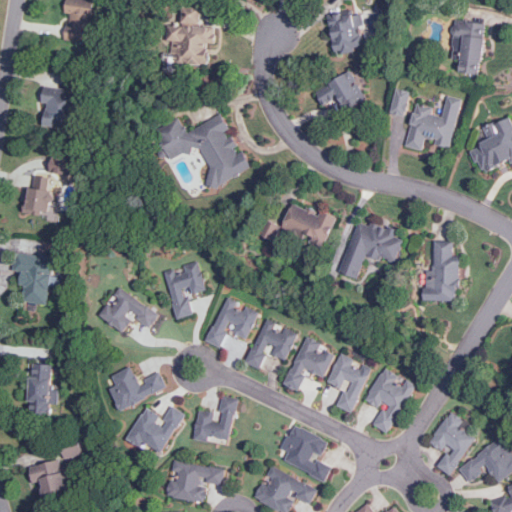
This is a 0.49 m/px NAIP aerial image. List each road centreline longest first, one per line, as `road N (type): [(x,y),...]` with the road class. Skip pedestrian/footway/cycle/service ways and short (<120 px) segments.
road 1 (residential): [(511,232),(425,193),(341,174),(304,151),(277,116),(266,84),(278,30)]
road 2 (residential): [(511,279),(413,435),(336,511)]
road 3 (residential): [(390,463),(339,431),(199,370)]
